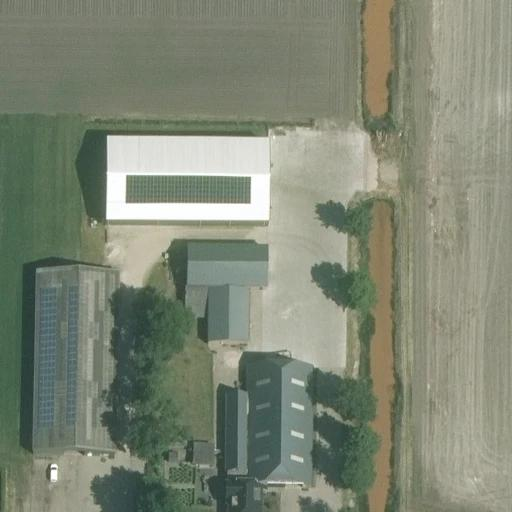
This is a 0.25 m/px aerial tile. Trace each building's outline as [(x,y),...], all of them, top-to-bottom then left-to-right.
[(106,143),(106,223),(266,224),(266,145),(106,143)] [(267,250),(186,250),(186,290),(188,290),(188,320),(207,320),(207,345),(246,346),(246,290),(267,291),(267,250)] [(119,276),(35,274),(31,456),(115,457),(119,276)] [(311,368),(247,367),(247,397),(226,397),(226,409),(225,409),(225,411),(226,411),(226,442),(225,442),(225,444),(226,444),(226,475),(232,475),(232,487),(225,487),(225,505),(229,505),(229,511),(259,511),(260,492),(265,492),(265,488),(310,489),(311,368)] [(197,445),(197,453),(193,453),(193,466),(212,465),(212,445),(197,445)]
